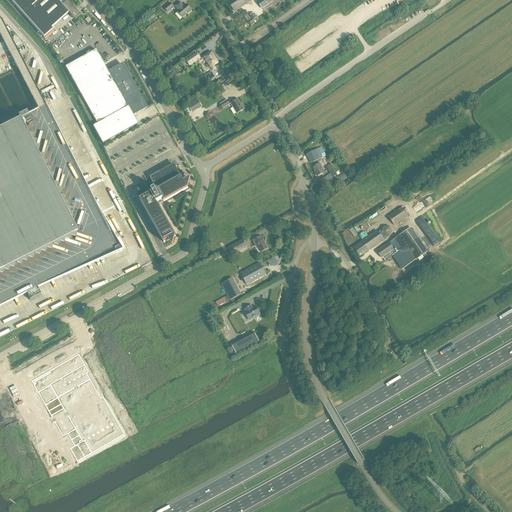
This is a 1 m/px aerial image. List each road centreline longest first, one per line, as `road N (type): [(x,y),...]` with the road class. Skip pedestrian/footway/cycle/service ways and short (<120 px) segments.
road 1 (unclassified): [(395,511),(312,372),(305,331),(310,212),(274,120)]
road 2 (motorway): [(511,317),(171,511)]
road 3 (motorway): [(227,511),(511,350)]
road 4 (unclassified): [(203,168),(185,252),(0,356)]
road 5 (unclassified): [(274,120),(444,3)]
road 6 (unclassified): [(89,0),(133,48),(203,168)]
road 7 (unknown): [(178,148),(126,181),(117,164),(111,149),(157,122),(171,134)]
road 8 (unclassified): [(274,120),(212,0)]
road 9 (track): [(408,225),(511,151)]
